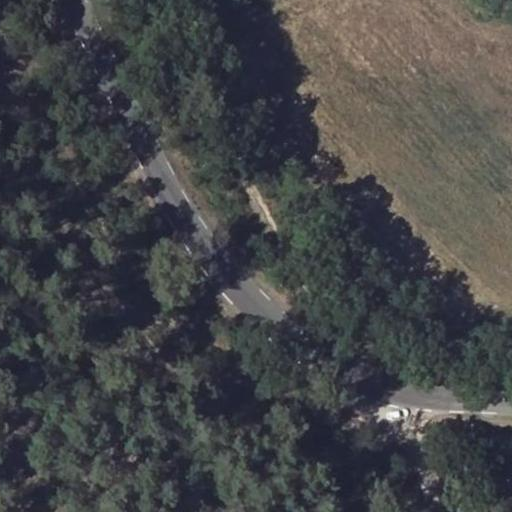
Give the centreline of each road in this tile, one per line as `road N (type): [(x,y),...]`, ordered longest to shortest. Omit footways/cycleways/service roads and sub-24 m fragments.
road 1 (tertiary): [(72,0),(189,214),(259,304),(350,376),(446,402),(511,408)]
road 2 (track): [(350,376),(402,423),(447,511)]
